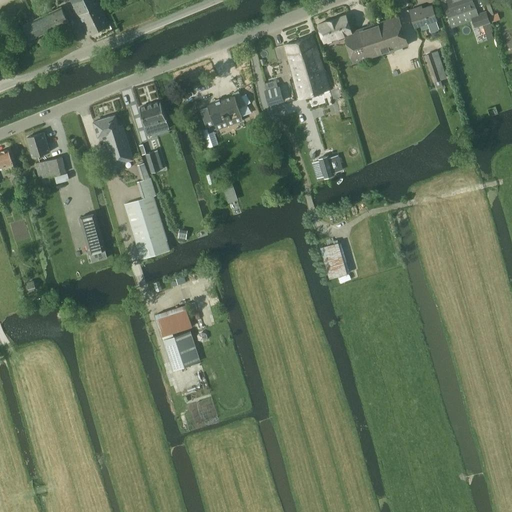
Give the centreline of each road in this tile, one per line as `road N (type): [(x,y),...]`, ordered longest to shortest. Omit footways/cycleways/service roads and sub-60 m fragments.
road 1 (tertiary): [(0,136),(342,0)]
road 2 (unclassified): [(0,87),(216,0)]
